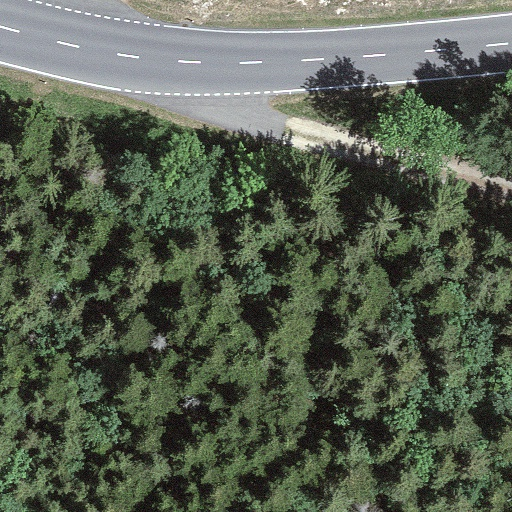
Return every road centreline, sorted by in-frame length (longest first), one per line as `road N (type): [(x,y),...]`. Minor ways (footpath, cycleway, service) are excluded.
road 1 (secondary): [(511,43),(231,63),(108,52),(0,26)]
road 2 (track): [(182,61),(237,111),(439,184),(511,198)]
